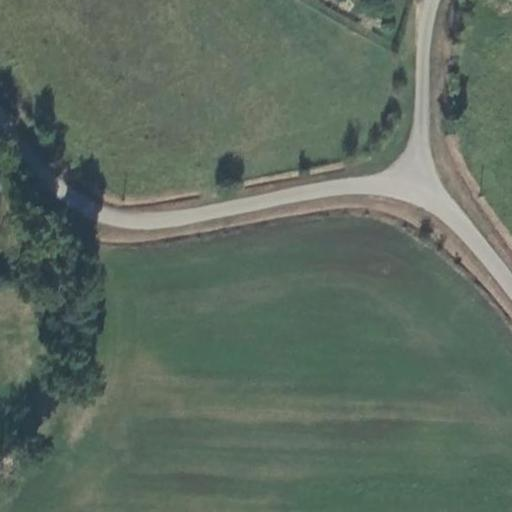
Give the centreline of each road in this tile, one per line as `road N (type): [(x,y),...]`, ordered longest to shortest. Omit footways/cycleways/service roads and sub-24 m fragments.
road 1 (unclassified): [(0,129),(74,198),(113,217),(192,224),(330,192),(423,181)]
road 2 (unclassified): [(426,0),(423,181)]
road 3 (unclassified): [(423,181),(511,284)]
